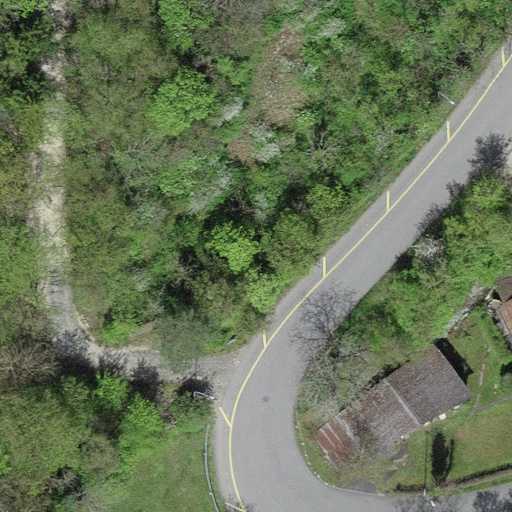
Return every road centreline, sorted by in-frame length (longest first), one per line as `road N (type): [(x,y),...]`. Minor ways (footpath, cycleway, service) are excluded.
road 1 (track): [(37,0),(52,309),(81,344),(140,367),(186,365),(266,390)]
road 2 (residential): [(294,511),(276,490),(263,442),(266,390),(333,294),(511,91)]
